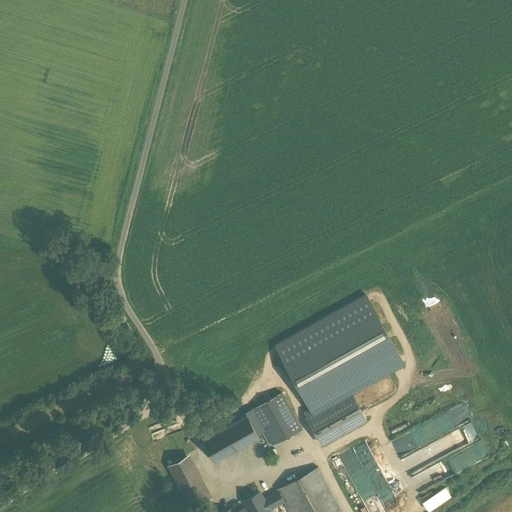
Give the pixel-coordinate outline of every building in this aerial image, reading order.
[(365,294),(275,344),(311,408),(349,387),(347,383),(399,355),(365,294)] [(399,355),(347,383),(349,387),(352,393),(404,364),(399,355)] [(454,385),(429,396),(434,406),(459,395),(454,385)] [(311,408),(304,412),(321,443),(366,418),(352,393),(349,387),(311,408)] [(281,392),(254,407),(274,443),(301,428),(281,392)] [(247,415),(203,439),(214,459),(258,435),(247,415)] [(208,496),(183,455),(168,464),(193,506),(204,499),(208,496)] [(342,511),(318,466),(278,488),(279,490),(284,500),(290,511),(342,511)] [(425,499),(430,509),(454,497),(449,487),(425,499)] [(258,492),(250,497),(252,500),(230,511),(269,511),(268,509),(284,500),(279,490),(262,499),(258,492)]
